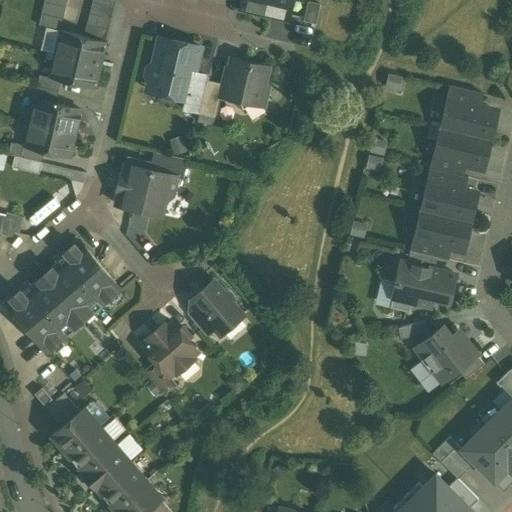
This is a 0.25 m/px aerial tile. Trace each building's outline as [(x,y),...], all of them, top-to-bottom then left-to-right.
[(242,0),(241,8),(264,14),(267,0),(242,0)] [(267,0),(264,14),(287,19),(292,0),(267,0)] [(44,2),(41,14),(63,19),(66,7),(44,2)] [(113,8),(92,2),(89,13),(111,19),(113,8)] [(111,19),(89,13),(87,24),(108,30),(111,19)] [(63,19),(41,14),(38,25),(60,31),(63,19)] [(87,24),(86,25),(84,36),(105,41),(108,30),(87,24)] [(84,36),(62,31),(56,54),(100,65),(105,41),(84,36)] [(201,47),(160,38),(153,65),(149,68),(147,76),(149,81),(149,84),(163,88),(168,95),(185,99),(186,99),(192,74),(194,74),(201,47)] [(100,65),(56,54),(50,78),(61,80),(94,88),(100,65)] [(267,68),(232,59),(227,81),(223,81),(222,84),(220,95),(238,100),(243,108),(252,103),(262,98),(261,98),(268,92),(263,86),(264,85),(264,84),(267,68)] [(192,74),(186,99),(185,99),(182,109),(199,113),(207,80),(208,77),(194,74),(192,74)] [(50,78),(39,75),(36,87),(58,92),(61,80),(50,78)] [(207,80),(199,113),(215,117),(220,95),(222,84),(207,80)] [(58,92),(36,87),(34,98),(37,99),(55,103),(58,92)] [(483,95),(449,87),(446,100),(449,101),(449,99),(480,106),(483,95)] [(262,98),(252,103),(265,106),(268,92),(261,98),(262,98)] [(55,103),(37,99),(31,123),(75,133),(81,110),(55,103)] [(480,106),(449,99),(449,101),(442,128),(490,140),(493,124),(490,123),(493,109),(480,106)] [(75,133),(31,123),(26,146),(45,150),(70,156),(75,133)] [(490,140),(442,128),(435,156),(435,157),(466,165),(479,168),(482,154),(486,155),(490,140)] [(169,136),(171,151),(185,150),(183,134),(169,136)] [(26,146),(11,142),(8,154),(42,162),(45,150),(26,146)] [(187,160),(154,152),(151,163),(150,169),(177,176),(177,178),(182,179),(187,160)] [(466,165),(435,157),(435,156),(433,155),(430,168),(464,176),(466,165)] [(177,176),(150,169),(151,163),(127,158),(122,176),(120,176),(117,191),(119,192),(116,204),(133,208),(132,211),(147,215),(148,212),(161,215),(165,200),(172,195),(177,178),(177,176)] [(464,176),(430,168),(426,182),(429,183),(429,181),(465,189),(468,177),(464,176)] [(465,189),(429,181),(429,183),(422,210),(470,222),(474,206),(470,205),(473,191),(465,189)] [(470,222),(422,210),(416,238),(415,240),(451,248),(460,250),(463,237),(467,238),(470,222)] [(18,215),(6,212),(6,216),(1,234),(13,237),(18,215)] [(451,248),(415,240),(416,238),(413,237),(410,251),(436,257),(448,260),(451,248)] [(121,289),(79,240),(56,260),(59,263),(45,275),(80,316),(63,331),(66,335),(121,289)] [(436,257),(410,251),(407,264),(433,270),(436,257)] [(407,264),(401,262),(390,308),(410,312),(413,302),(430,306),(432,297),(450,301),(456,275),(433,270),(407,264)] [(45,275),(32,287),(29,283),(6,303),(47,352),(66,335),(63,331),(80,316),(45,275)] [(228,292),(222,292),(213,281),(191,300),(196,306),(197,305),(216,328),(216,329),(220,334),(242,315),(232,303),(232,297),(228,292)] [(216,328),(197,305),(196,306),(187,314),(207,336),(216,329),(216,328)] [(179,330),(172,322),(144,346),(156,361),(169,376),(175,371),(177,373),(193,359),(191,357),(198,351),(188,341),(192,338),(182,326),(179,330)] [(401,340),(428,333),(425,322),(398,329),(401,340)] [(458,369),(476,355),(458,332),(451,337),(444,327),(413,350),(439,383),(458,369)] [(484,365),(476,355),(458,369),(465,379),(484,365)] [(169,376),(156,361),(143,371),(165,396),(177,386),(169,376)] [(511,398),(511,367),(496,383),(511,398)] [(42,387),(34,394),(44,406),(52,399),(42,387)] [(64,393),(46,408),(54,417),(71,402),(64,393)] [(511,398),(487,424),(511,448),(511,398)] [(71,402),(54,417),(61,426),(79,411),(71,402)] [(61,426),(51,435),(67,453),(100,425),(85,407),(79,411),(61,426)] [(511,448),(487,424),(462,449),(475,462),(501,488),(511,477),(511,448)] [(100,425),(67,453),(82,472),(116,443),(100,425)] [(457,479),(475,462),(462,449),(450,437),(433,454),(457,479)] [(116,443),(82,472),(98,490),(131,461),(116,443)] [(131,461),(98,490),(113,508),(147,480),(131,461)] [(406,496),(422,511),(459,511),(447,499),(454,493),(449,488),(436,475),(423,487),(419,483),(406,496)] [(447,499),(459,511),(466,511),(478,500),(457,479),(449,488),(454,493),(447,499)] [(147,480),(113,508),(116,511),(146,511),(161,500),(163,498),(147,480)] [(422,511),(406,496),(393,508),(396,511),(422,511)] [(161,500),(146,511),(164,511),(168,509),(161,500)]
